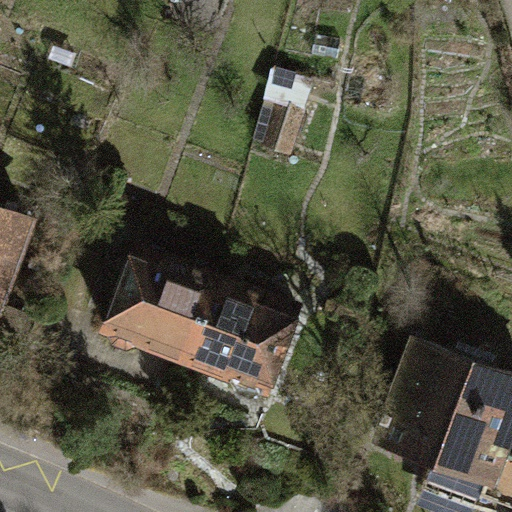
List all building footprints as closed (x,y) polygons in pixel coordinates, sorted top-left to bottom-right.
[(303,109),(281,102),(269,139),(291,146),(303,109)] [(0,298),(30,219),(0,207),(0,298)] [(218,275),(137,243),(105,326),(112,328),(115,337),(129,342),(138,338),(187,357),(218,275)] [(299,305),(218,275),(187,357),(237,376),(241,385),(253,389),(261,385),(268,388),(299,305)] [(504,449),(511,427),(511,370),(419,335),(380,438),(435,459),(487,479),(492,480),(504,449)] [(492,480),(487,479),(482,493),(511,504),(511,451),(504,449),(492,480)] [(487,479),(435,459),(424,486),(477,506),(482,493),(487,479)]
